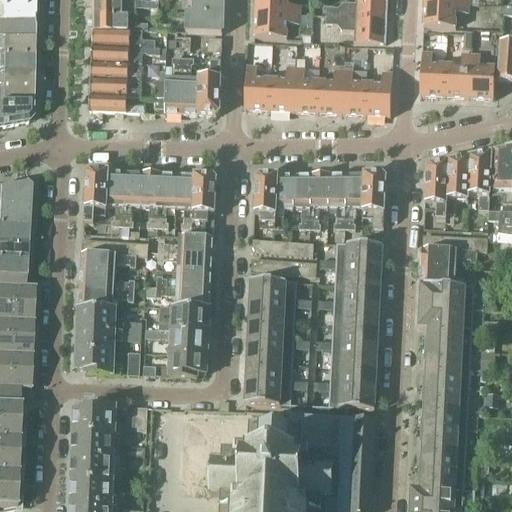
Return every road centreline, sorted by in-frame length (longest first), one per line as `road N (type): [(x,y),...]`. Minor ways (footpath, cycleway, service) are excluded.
road 1 (residential): [(54,391),(227,391),(235,150)]
road 2 (residential): [(387,511),(404,149)]
road 3 (residential): [(54,391),(59,148)]
road 4 (residential): [(235,150),(59,148)]
road 5 (residential): [(404,149),(235,150)]
road 6 (residential): [(240,0),(235,150)]
road 7 (residential): [(412,0),(404,149)]
road 8 (residential): [(64,0),(59,148)]
road 9 (residential): [(50,511),(54,391)]
